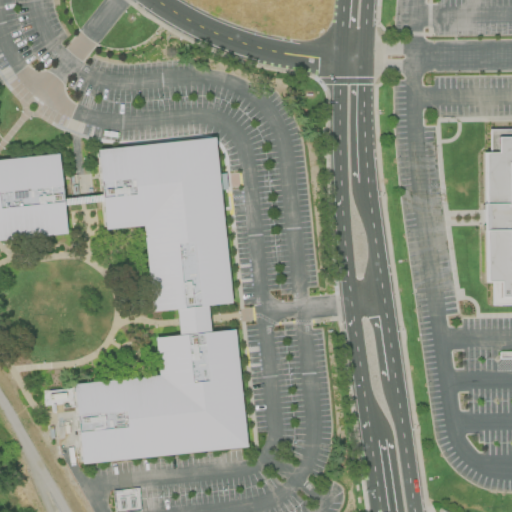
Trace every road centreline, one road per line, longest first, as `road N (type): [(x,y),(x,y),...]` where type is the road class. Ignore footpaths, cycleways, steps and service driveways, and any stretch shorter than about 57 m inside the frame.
road 1 (secondary): [(338,59),(346,264),(371,441)]
road 2 (tertiary): [(338,59),(244,46),(153,0)]
road 3 (secondary): [(415,511),(395,377)]
road 4 (secondary): [(367,181),(362,59)]
